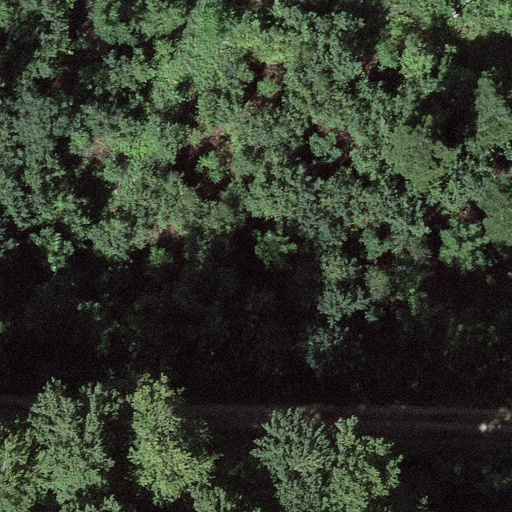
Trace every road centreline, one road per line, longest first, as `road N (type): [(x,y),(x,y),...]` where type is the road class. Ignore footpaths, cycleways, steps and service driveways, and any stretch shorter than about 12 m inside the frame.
road 1 (track): [(0,401),(297,419),(511,421)]
road 2 (track): [(216,0),(300,15),(511,100)]
